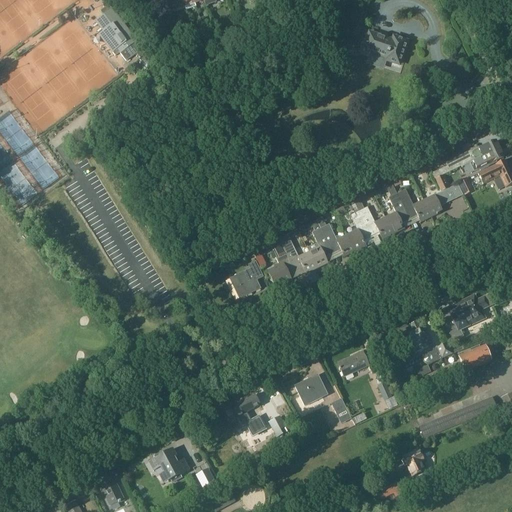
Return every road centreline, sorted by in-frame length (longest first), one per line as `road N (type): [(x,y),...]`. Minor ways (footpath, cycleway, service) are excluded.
road 1 (unclassified): [(0,495),(201,373),(511,225)]
road 2 (unclassified): [(511,116),(449,0)]
